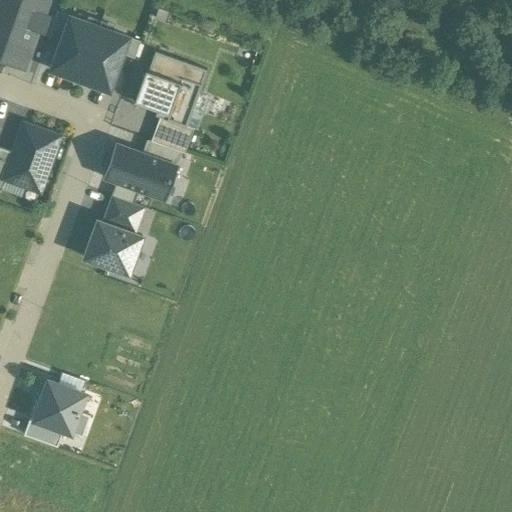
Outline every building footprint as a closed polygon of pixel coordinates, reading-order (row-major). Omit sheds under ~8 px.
[(0,0),(0,8),(52,27),(54,19),(43,14),(48,0),(0,0)] [(52,27),(0,8),(0,34),(28,45),(33,30),(48,36),(51,27),(52,27)] [(51,27),(64,32),(70,15),(57,11),(54,19),(52,27),(51,27)] [(79,81),(100,25),(70,14),(70,15),(64,32),(50,71),(79,81)] [(100,25),(79,81),(109,92),(122,54),(129,35),(100,25)] [(28,45),(0,34),(0,60),(24,69),(32,46),(28,45)] [(129,35),(122,54),(134,58),(141,39),(129,35)] [(205,70),(154,52),(147,71),(145,70),(134,101),(157,109),(154,115),(159,117),(185,126),(205,70)] [(185,126),(159,117),(151,141),(180,151),(185,152),(193,129),(185,126)] [(22,123),(12,152),(3,178),(40,191),(59,136),(22,123)] [(151,141),(146,139),(141,152),(175,165),(180,151),(151,141)] [(175,165),(141,152),(116,143),(104,177),(116,181),(138,190),(167,200),(173,182),(169,181),(175,165)] [(12,152),(0,148),(0,186),(3,178),(12,152)] [(138,190),(116,181),(111,195),(134,203),(138,190)] [(134,203),(111,195),(101,221),(135,233),(145,207),(134,203)] [(135,233),(101,221),(97,219),(91,233),(90,233),(87,242),(88,243),(83,257),(128,273),(142,235),(135,233)] [(63,430),(82,437),(90,416),(78,411),(84,394),(48,380),(39,402),(36,401),(30,417),(63,430)] [(30,417),(23,434),(56,447),(63,430),(30,417)]
